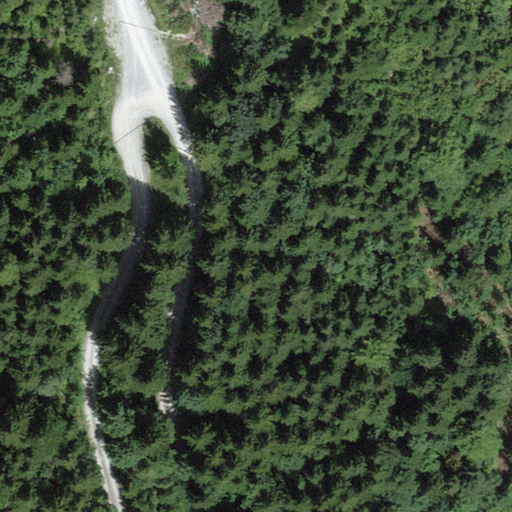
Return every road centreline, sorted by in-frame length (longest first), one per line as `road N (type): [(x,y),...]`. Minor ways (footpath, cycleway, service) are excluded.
road 1 (track): [(192,511),(171,390),(196,208),(174,98),(134,0)]
road 2 (track): [(140,14),(122,49),(136,232),(99,345),(94,403),(112,511)]
